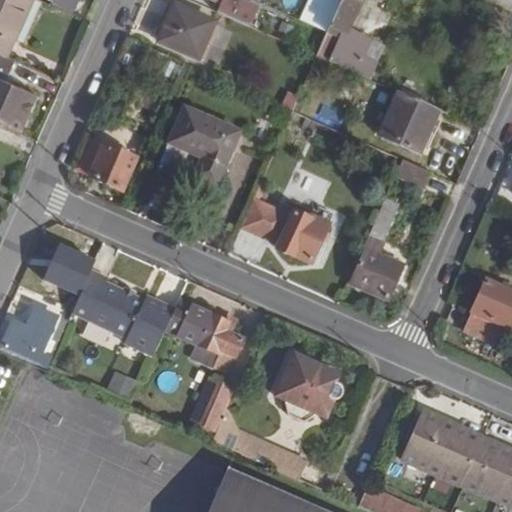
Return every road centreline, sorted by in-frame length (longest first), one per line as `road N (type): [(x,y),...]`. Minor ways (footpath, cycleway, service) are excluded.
road 1 (residential): [(38,192),(403,352)]
road 2 (residential): [(403,352),(511,107)]
road 3 (residential): [(38,192),(123,0)]
road 4 (track): [(343,495),(403,352)]
